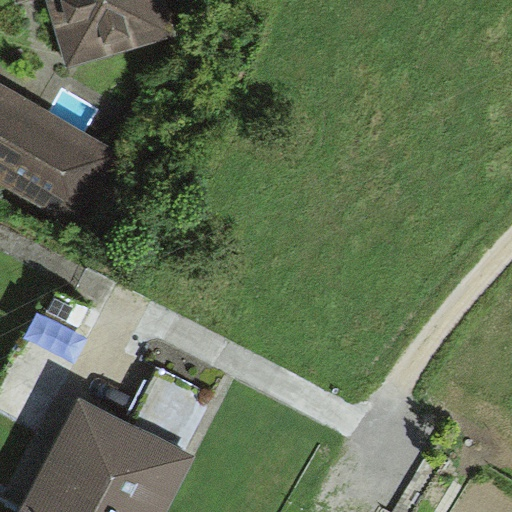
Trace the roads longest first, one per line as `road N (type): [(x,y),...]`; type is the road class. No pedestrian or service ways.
road 1 (residential): [(0,237),(345,418)]
road 2 (track): [(511,220),(368,429),(345,418)]
